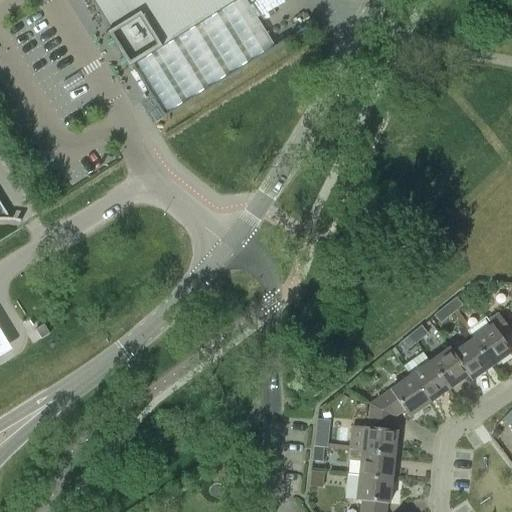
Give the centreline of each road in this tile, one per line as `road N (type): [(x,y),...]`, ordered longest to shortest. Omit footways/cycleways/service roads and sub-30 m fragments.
road 1 (unclassified): [(0,443),(164,318),(230,244)]
road 2 (residential): [(230,244),(266,267),(272,302),(263,511)]
road 3 (unclassified): [(230,244),(259,208),(377,0)]
road 4 (residential): [(511,391),(445,436),(436,511)]
